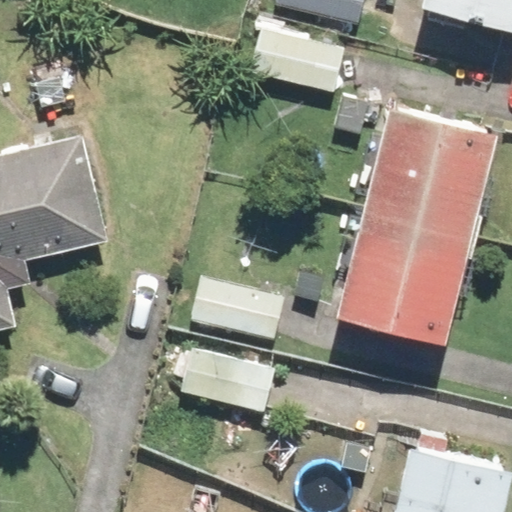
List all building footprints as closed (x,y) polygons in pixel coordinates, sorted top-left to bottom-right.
[(272,0),(271,6),(354,25),(359,0),(272,0)] [(511,23),(511,0),(412,0),(411,8),(510,32),(511,23)] [(257,28),(247,74),(330,93),(340,47),(257,28)] [(486,132),(377,104),(323,318),(432,346),(486,132)] [(77,131),(0,150),(0,329),(16,326),(7,290),(30,284),(25,263),(104,244),(77,131)] [(226,288),(217,329),(272,340),(281,299),(226,288)] [(190,346),(178,393),(261,413),(273,366),(190,346)] [(488,511),(499,466),(394,442),(377,511),(488,511)]
